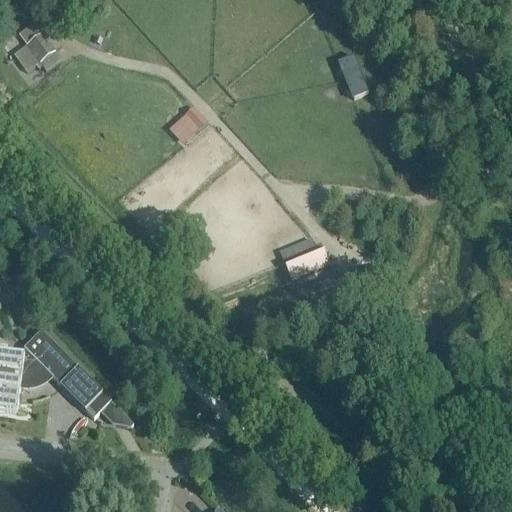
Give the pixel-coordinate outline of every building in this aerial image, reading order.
[(18,39),(26,50),(13,59),(27,77),(39,68),(44,75),(59,64),(54,57),(56,55),(42,37),(40,39),(32,28),(18,39)] [(360,74),(344,81),(347,89),(363,82),(360,74)] [(221,116),(239,100),(226,84),(207,102),(221,116)] [(207,124),(200,117),(194,110),(184,119),(198,133),(207,124)] [(316,254),(313,247),(311,243),(279,256),(291,285),(329,270),(322,252),(316,254)] [(364,269),(349,275),(295,297),(307,327),(376,299),(364,269)] [(102,397),(41,335),(24,353),(23,359),(0,356),(0,414),(17,417),(22,378),(40,370),(60,390),(59,390),(84,415),(85,415),(93,424),(100,417),(112,430),(130,432),(133,429),(111,406),(102,397)]
